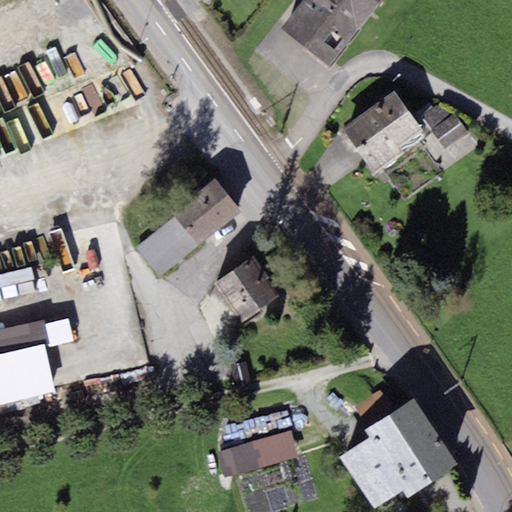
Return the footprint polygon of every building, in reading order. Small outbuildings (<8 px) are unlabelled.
[(307,0),(283,32),(330,68),(382,0),(307,0)] [(33,2),(0,16),(0,41),(5,52),(50,38),(33,2)] [(396,92),(343,130),(374,174),(404,153),(400,148),(424,131),(396,92)] [(423,117),(433,132),(457,115),(439,106),(423,117)] [(457,115),(433,132),(445,148),(469,132),(457,115)] [(176,218),(200,247),(243,212),(215,178),(172,213),(176,218)] [(162,278),(200,247),(176,218),(137,248),(162,278)] [(256,256),(215,285),(230,306),(242,323),(280,296),(268,279),(271,277),(256,256)] [(0,331),(0,356),(46,346),(51,345),(47,330),(45,321),(0,331)] [(71,324),(47,330),(51,345),(52,348),(76,343),(71,324)] [(0,356),(0,406),(57,393),(46,346),(0,356)] [(458,466),(415,401),(365,434),(370,441),(342,460),(376,511),(404,493),(408,499),(458,466)] [(292,433),(219,455),(226,479),(299,457),(292,433)]
